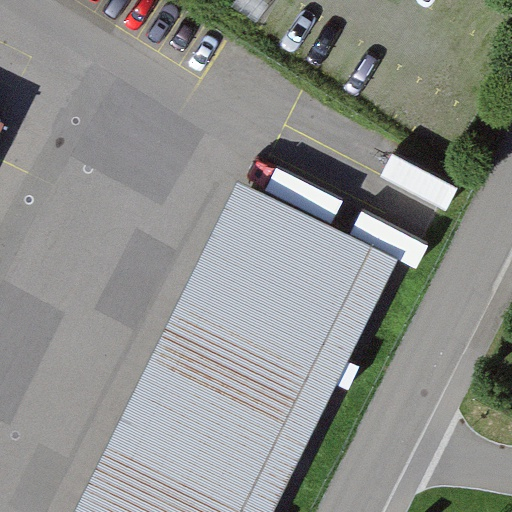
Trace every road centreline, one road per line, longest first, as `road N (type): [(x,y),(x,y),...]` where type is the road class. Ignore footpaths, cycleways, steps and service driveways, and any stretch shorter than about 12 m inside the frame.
road 1 (residential): [(395,427),(511,199)]
road 2 (unclassified): [(395,427),(511,473)]
